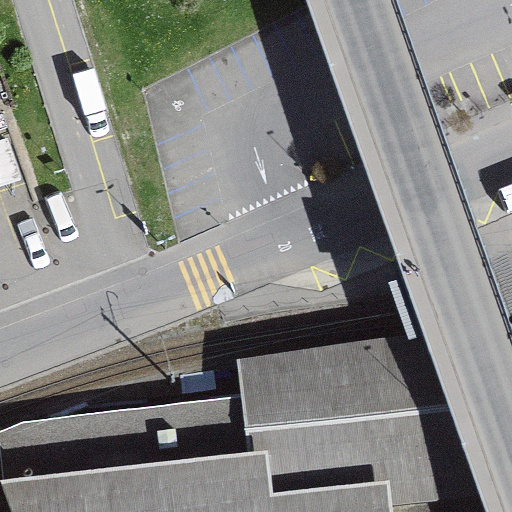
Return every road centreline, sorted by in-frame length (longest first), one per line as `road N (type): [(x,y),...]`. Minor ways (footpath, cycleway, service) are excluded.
road 1 (residential): [(351,0),(511,458)]
road 2 (residential): [(0,349),(267,243)]
road 3 (residential): [(267,243),(511,149)]
